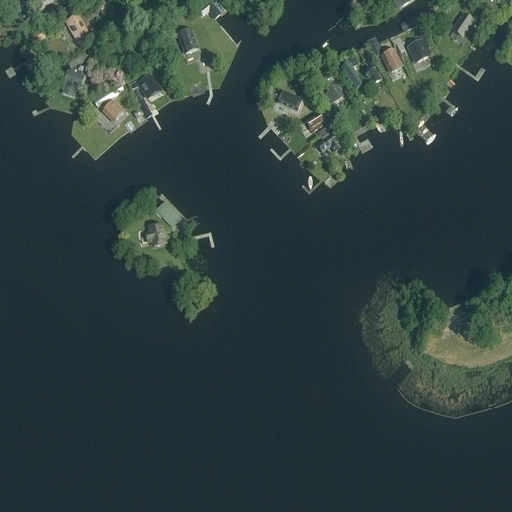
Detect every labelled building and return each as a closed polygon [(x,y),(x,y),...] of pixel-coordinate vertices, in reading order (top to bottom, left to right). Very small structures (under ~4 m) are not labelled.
[(398,11),(410,2),(408,0),(397,0),(393,3),(398,11)] [(109,1),(98,7),(101,12),(112,6),(109,1)] [(248,1),(239,7),(243,13),(252,6),(248,1)] [(214,22),(221,17),(211,3),(198,13),(203,19),(209,15),(214,22)] [(29,5),(15,13),(23,27),(37,19),(29,5)] [(464,17),(453,32),(462,39),(473,23),(464,17)] [(77,43),(89,37),(78,18),(66,25),(77,43)] [(401,26),(405,33),(421,26),(418,18),(401,26)] [(41,32),(30,39),(34,46),(45,39),(41,32)] [(177,37),(184,57),(198,52),(191,32),(177,37)] [(430,58),(422,42),(406,50),(414,66),(430,58)] [(390,76),(403,69),(394,51),(381,58),(390,76)] [(83,52),(66,62),(71,71),(88,62),(83,52)] [(348,61),(352,69),(359,66),(355,58),(348,61)] [(375,69),(376,68),(372,62),(366,66),(371,73),(365,77),(373,88),(380,83),(379,81),(382,79),(375,69)] [(349,65),(342,70),(356,89),(363,84),(349,65)] [(81,77),(84,70),(78,68),(71,72),(71,74),(68,73),(65,83),(67,83),(63,96),(72,99),(76,86),(80,87),(83,78),(81,77)] [(334,79),(328,71),(322,75),(327,83),(334,79)] [(154,98),(161,95),(152,79),(138,87),(147,103),(151,100),(154,98)] [(315,89),(312,84),(306,87),(309,92),(315,89)] [(92,101),(97,110),(125,94),(120,85),(92,101)] [(330,105),(341,103),(346,93),(341,85),(324,97),(330,105)] [(296,113),(301,102),(283,94),(278,105),(296,113)] [(143,100),(137,103),(147,120),(152,117),(143,100)] [(101,113),(107,118),(107,117),(113,123),(123,114),(111,103),(101,113)] [(312,135),(325,127),(318,115),(305,123),(312,135)] [(328,128),(317,136),(320,139),(330,132),(328,128)] [(333,139),(317,149),(321,156),(330,151),(334,157),(342,153),(333,139)] [(182,221),(165,203),(155,213),(172,230),(182,221)] [(150,235),(147,235),(149,245),(153,244),(154,249),(167,247),(163,228),(149,231),(150,235)]
